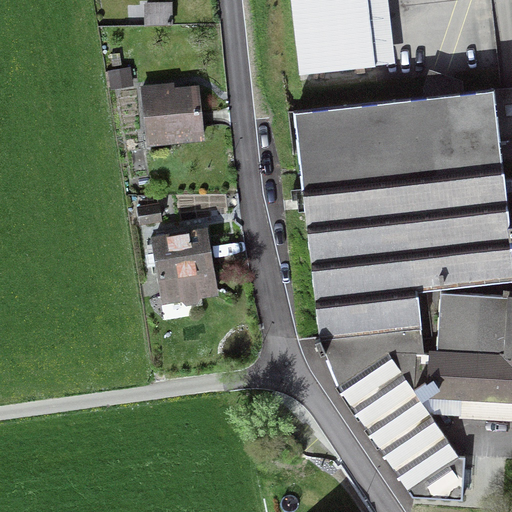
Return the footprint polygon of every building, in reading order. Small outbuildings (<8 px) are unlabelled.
[(173,24),(172,0),(144,0),(145,24),(173,24)] [(388,0),(291,0),(300,72),(396,61),(388,0)] [(134,83),(131,65),(108,68),(111,87),(134,83)] [(458,451),(431,410),(429,348),(424,347),(419,286),(511,276),(511,215),(509,216),(503,152),(495,78),(293,101),(319,330),(313,333),(321,352),(325,351),(338,385),(336,388),(412,495),(462,499),(465,452),(458,451)] [(146,143),(204,137),(199,81),(175,84),(174,79),(141,82),(146,143)] [(137,204),(141,222),(163,218),(160,200),(137,204)] [(201,296),(219,292),(208,222),(151,231),(152,246),(146,247),(147,257),(154,256),(161,301),(182,299),(186,304),(196,302),(199,300),(201,296)] [(429,342),(429,348),(431,410),(459,412),(458,414),(511,417),(511,282),(503,282),(503,289),(440,285),(437,342),(429,342)]
